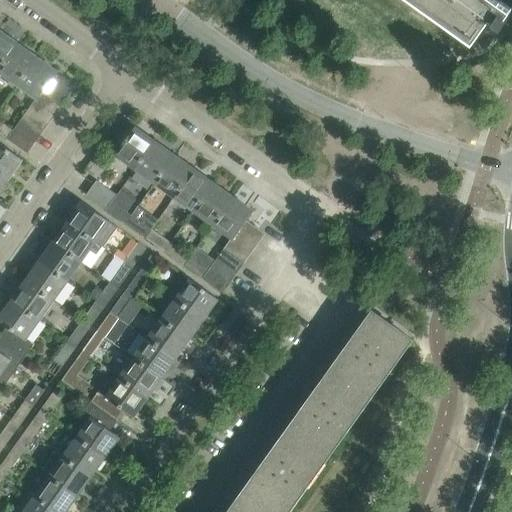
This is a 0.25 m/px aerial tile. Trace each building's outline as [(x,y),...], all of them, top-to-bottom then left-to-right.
[(414,0),(471,41),(474,37),(487,47),(507,18),(505,17),(511,7),(501,0),(498,0),(496,3),(492,0),(414,0)] [(0,67),(18,42),(0,29),(0,67)] [(0,71),(18,85),(38,56),(18,42),(0,67),(0,71)] [(75,85),(56,72),(58,70),(38,56),(18,85),(35,97),(37,99),(43,91),(62,104),(75,85)] [(62,104),(43,91),(37,99),(35,97),(34,98),(55,113),(62,104)] [(55,113),(34,98),(27,107),(49,122),(55,113)] [(49,122),(27,107),(20,116),(42,132),(49,122)] [(42,132),(20,116),(13,127),(34,142),(42,132)] [(12,128),(0,119),(0,132),(6,136),(12,128)] [(134,168),(155,140),(135,125),(133,128),(130,125),(130,124),(129,124),(117,141),(118,142),(118,141),(122,144),(115,154),(134,168)] [(34,142),(13,127),(12,128),(6,136),(27,152),(34,142)] [(154,182),(174,154),(155,140),(134,168),(154,182)] [(0,171),(9,178),(23,158),(0,141),(0,171)] [(174,196),(194,168),(174,154),(154,182),(174,196)] [(193,210),(214,182),(194,168),(174,196),(193,210)] [(0,190),(9,178),(0,171),(0,190)] [(106,208),(112,199),(116,193),(97,179),(86,194),(106,208)] [(213,224),(233,196),(214,182),(193,210),(213,224)] [(253,210),(233,196),(213,224),(231,237),(233,238),(238,231),(246,220),(253,210)] [(131,213),(112,199),(106,208),(125,222),(131,213)] [(116,225),(98,212),(82,200),(76,208),(71,208),(67,214),(68,219),(67,220),(102,244),(116,225)] [(138,204),(131,213),(151,227),(158,218),(138,204)] [(151,227),(131,213),(125,222),(145,236),(151,227)] [(102,244),(67,220),(53,240),(81,260),(88,264),(102,244)] [(265,233),(246,220),(238,231),(256,244),(265,233)] [(170,241),(151,227),(145,236),(164,249),(170,241)] [(256,244),(238,231),(233,238),(231,237),(230,239),(250,253),(256,244)] [(250,253),(230,239),(223,248),(243,262),(250,253)] [(81,260),(53,240),(39,259),(67,279),(81,260)] [(139,241),(124,261),(132,267),(147,247),(139,241)] [(190,255),(170,241),(164,249),(184,263),(190,255)] [(243,262),(223,248),(217,258),(237,272),(243,262)] [(153,251),(139,271),(147,277),(161,257),(153,251)] [(209,268),(190,255),(184,263),(203,277),(209,268)] [(237,272),(217,258),(210,267),(230,282),(237,272)] [(67,279),(39,259),(25,279),(53,299),(67,279)] [(118,287),(132,267),(124,261),(110,281),(118,287)] [(210,267),(209,268),(203,277),(223,291),(230,282),(210,267)] [(132,297),(147,277),(139,271),(125,291),(132,297)] [(204,318),(218,298),(184,273),(170,293),(175,297),(204,318)] [(53,299),(25,279),(11,299),(39,319),(53,299)] [(104,306),(118,287),(110,281),(96,301),(104,306)] [(118,317),(132,297),(125,291),(110,311),(118,317)] [(190,337),(204,318),(175,297),(161,317),(190,337)] [(39,319),(11,299),(0,314),(0,320),(7,325),(0,334),(0,335),(26,354),(33,343),(26,338),(39,319)] [(90,326),(104,306),(96,301),(82,320),(90,326)] [(347,344),(330,369),(369,397),(412,338),(372,310),(354,335),(353,334),(346,344),(347,344)] [(105,336),(118,317),(110,311),(97,330),(105,336)] [(176,357),(190,337),(161,317),(147,336),(176,357)] [(76,345),(90,326),(82,320),(69,339),(76,345)] [(91,355),(105,336),(97,330),(83,349),(91,355)] [(26,354),(0,335),(0,379),(5,383),(26,354)] [(162,376),(176,357),(147,336),(133,356),(162,376)] [(62,365),(76,345),(69,339),(54,360),(62,365)] [(80,370),(91,355),(83,349),(73,364),(80,370)] [(148,396),(162,376),(133,356),(119,375),(148,396)] [(69,369),(62,379),(82,394),(90,383),(77,374),(69,369)] [(327,456),(369,397),(330,369),(312,393),(311,393),(304,402),(305,403),(288,428),(327,456)] [(134,416),(148,396),(119,375),(105,395),(98,389),(91,400),(117,419),(124,409),(134,416)] [(45,389),(37,384),(25,399),(33,405),(45,389)] [(54,390),(40,410),(48,415),(62,396),(54,390)] [(20,424),(33,405),(25,399),(12,418),(20,424)] [(110,429),(117,419),(91,400),(83,411),(91,416),(77,435),(105,456),(120,436),(110,429)] [(34,434),(48,415),(40,410),(26,428),(34,434)] [(0,439),(6,444),(20,424),(12,418),(0,434),(0,439)] [(20,454),(34,434),(26,428),(12,448),(20,454)] [(281,511),(287,511),(327,456),(288,428),(270,452),(269,451),(262,461),(263,462),(246,486),(281,511)] [(91,475),(105,456),(77,435),(63,455),(91,475)] [(0,468),(6,473),(20,454),(12,448),(0,465),(0,468)] [(77,495),(91,475),(63,455),(49,474),(77,495)] [(60,511),(64,511),(77,495),(49,474),(35,494),(60,511)] [(281,511),(246,486),(228,511),(227,510),(225,511),(281,511)] [(60,511),(35,494),(30,490),(16,510),(19,511),(60,511)]
